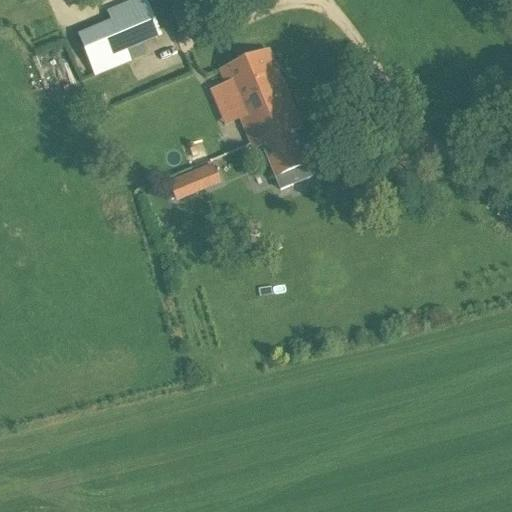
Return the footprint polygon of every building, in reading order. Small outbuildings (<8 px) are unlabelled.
[(150,11),(145,0),(135,0),(107,12),(111,21),(113,27),(150,11)] [(88,62),(94,77),(96,76),(133,61),(128,49),(126,46),(88,62)] [(282,153),(298,147),(293,133),(299,131),(297,127),(299,126),(268,53),(219,73),(252,151),(261,147),(265,155),(280,149),(282,153)] [(60,87),(82,80),(76,59),(53,66),(60,87)] [(280,149),(265,155),(280,191),(312,178),(298,147),(282,153),(280,149)] [(227,178),(260,168),(255,153),(223,163),(227,178)] [(176,203),(205,190),(197,171),(167,183),(176,203)] [(233,217),(231,245),(249,246),(251,218),(233,217)]
